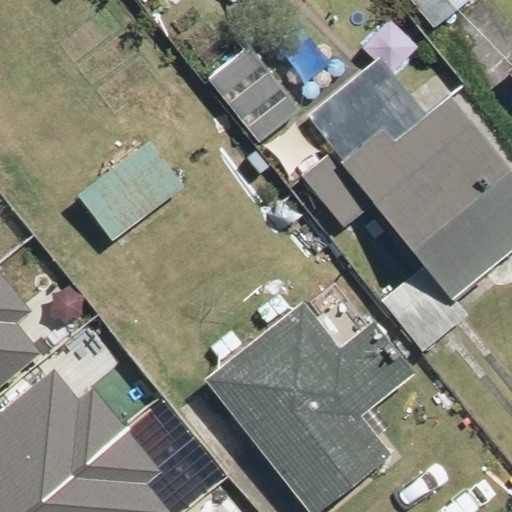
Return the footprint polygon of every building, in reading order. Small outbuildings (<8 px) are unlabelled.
[(470,0),(413,0),(437,28),(470,0)] [(255,43),(211,75),(260,141),(304,109),(255,43)] [(511,158),(450,90),(428,109),(383,53),(308,114),(456,297),(511,252),(511,158)] [(185,184),(154,139),(81,188),(112,233),(185,184)] [(29,311),(0,275),(0,389),(41,357),(14,323),(29,311)] [(306,299),(206,376),(311,511),(320,511),(396,454),(364,413),(419,372),(377,318),(342,346),(306,299)] [(57,370),(0,415),(0,511),(22,511),(127,429),(94,387),(80,399),(57,370)] [(159,469),(127,429),(22,511),(169,511),(145,481),(159,469)]
